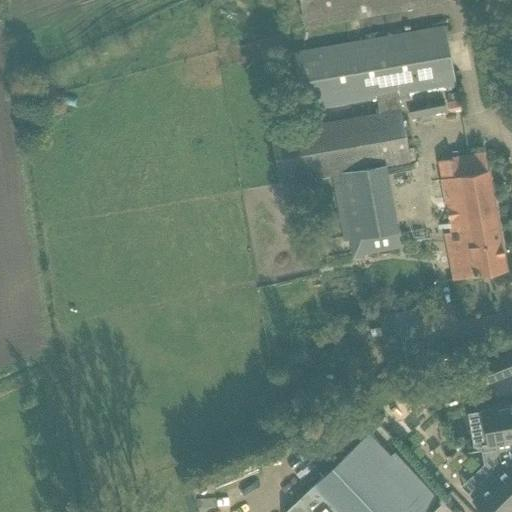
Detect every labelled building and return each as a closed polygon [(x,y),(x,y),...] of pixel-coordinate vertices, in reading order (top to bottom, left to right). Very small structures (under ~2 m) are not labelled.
[(440,3),(439,0),(299,0),(304,27),(440,3)] [(456,86),(444,26),(291,54),(302,112),(376,99),(379,114),(400,110),(399,102),(413,99),(412,91),(450,85),(450,87),(456,86)] [(460,99),(447,101),(449,110),(462,108),(460,99)] [(400,110),(379,114),(270,134),(279,184),(409,161),(400,110)] [(452,239),(459,277),(505,269),(484,152),(448,158),(452,177),(440,179),(451,232),(445,233),(446,240),(452,239)] [(401,248),(393,206),(344,216),(352,257),(401,248)] [(379,315),(389,358),(421,350),(410,308),(379,315)] [(359,353),(344,356),(347,368),(362,365),(359,353)] [(511,353),(478,367),(484,383),(511,372),(511,353)] [(464,368),(432,378),(438,397),(449,394),(448,392),(457,389),(458,391),(470,387),(464,368)] [(511,511),(511,406),(481,412),(486,440),(484,441),(488,463),(500,475),(472,502),(481,511),(511,511)] [(430,511),(440,503),(394,454),(390,457),(369,434),(365,437),(340,410),(321,428),(346,455),(285,511),(430,511)]
